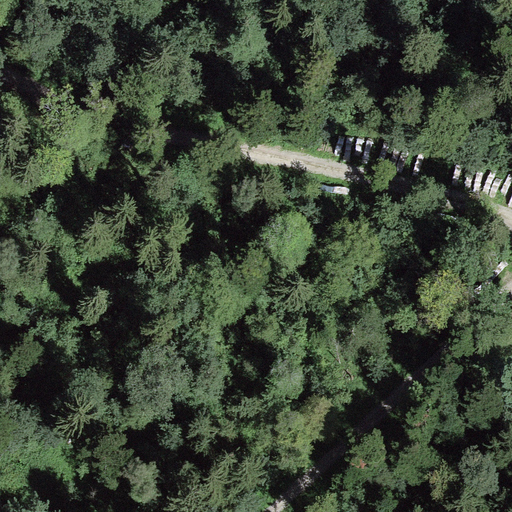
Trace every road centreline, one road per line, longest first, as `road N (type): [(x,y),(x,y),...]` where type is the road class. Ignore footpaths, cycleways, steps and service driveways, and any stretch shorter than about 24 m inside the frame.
road 1 (track): [(0,68),(136,126),(511,227)]
road 2 (track): [(269,511),(511,290)]
